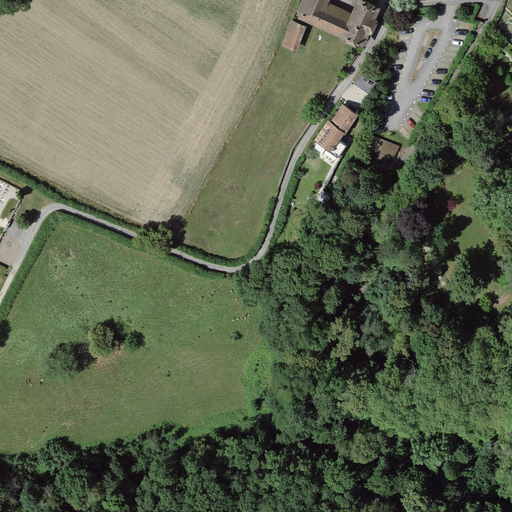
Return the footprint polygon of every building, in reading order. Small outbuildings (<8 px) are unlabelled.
[(377,18),(383,7),(378,5),(380,1),(378,0),(359,0),(354,13),(330,2),(330,0),(302,0),(297,12),(301,13),(299,18),(364,47),(370,33),(373,34),(380,19),(377,18)] [(308,26),(292,20),(283,45),(298,51),(308,26)] [(377,82),(362,71),(354,82),(369,93),(377,82)] [(358,112),(342,102),(330,120),(327,118),(314,139),(329,149),(342,131),(344,132),(358,112)] [(398,145),(370,134),(366,145),(394,157),(398,145)] [(377,169),(357,163),(354,173),(374,179),(377,169)]
